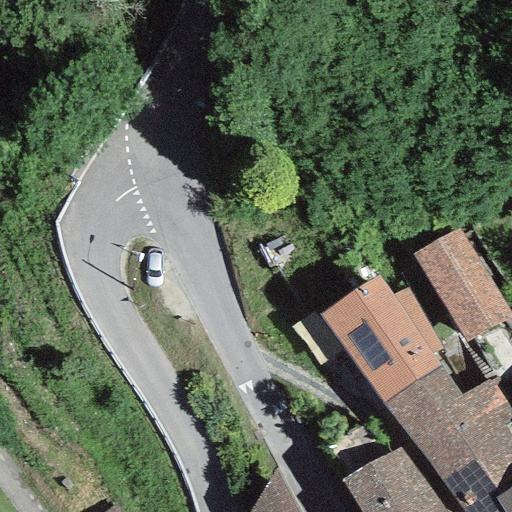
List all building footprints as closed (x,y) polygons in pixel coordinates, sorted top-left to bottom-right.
[(511,315),(458,230),(412,255),(466,343),(511,315)] [(377,276),(319,316),(382,404),(439,367),(431,354),(442,348),(406,287),(393,295),(377,276)] [(504,423),(511,417),(511,393),(511,392),(498,374),(460,395),(439,367),(382,404),(431,467),(504,423)] [(463,511),(503,511),(495,498),(511,486),(511,436),(504,423),(431,467),(463,511)] [(445,511),(398,448),(340,480),(359,511),(445,511)] [(297,511),(275,468),(249,511),(297,511)] [(511,511),(511,486),(495,498),(503,511),(511,511)]
